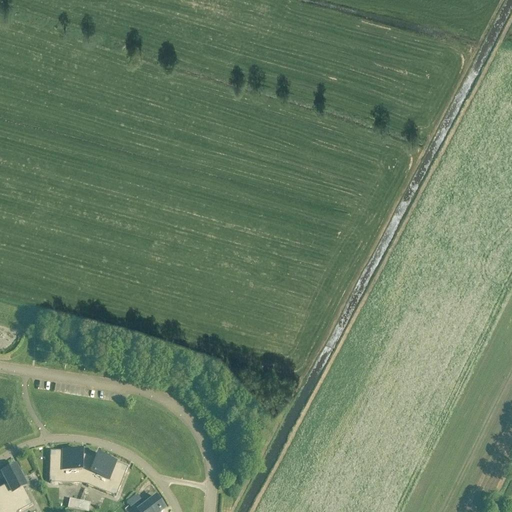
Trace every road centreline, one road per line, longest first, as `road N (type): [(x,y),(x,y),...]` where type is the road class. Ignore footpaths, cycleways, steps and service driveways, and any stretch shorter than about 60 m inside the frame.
road 1 (residential): [(0,367),(160,399),(187,419),(205,450),(213,490)]
road 2 (residential): [(0,463),(50,440),(93,443),(134,460),(162,488)]
